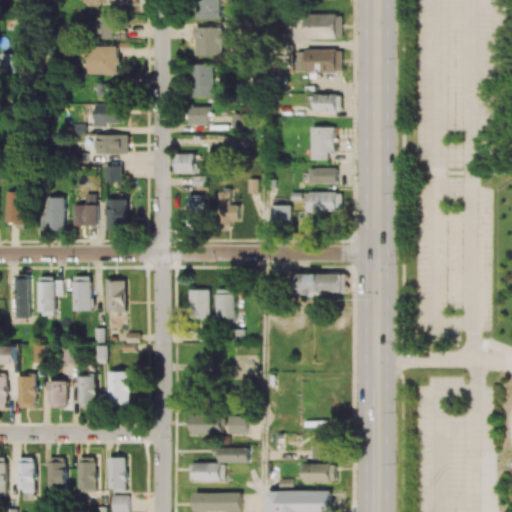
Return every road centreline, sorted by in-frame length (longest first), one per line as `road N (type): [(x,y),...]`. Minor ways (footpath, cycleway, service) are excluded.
road 1 (residential): [(160,0),(162,511)]
road 2 (primary): [(375,0),(375,511)]
road 3 (residential): [(376,253),(0,254)]
road 4 (residential): [(163,433),(0,433)]
